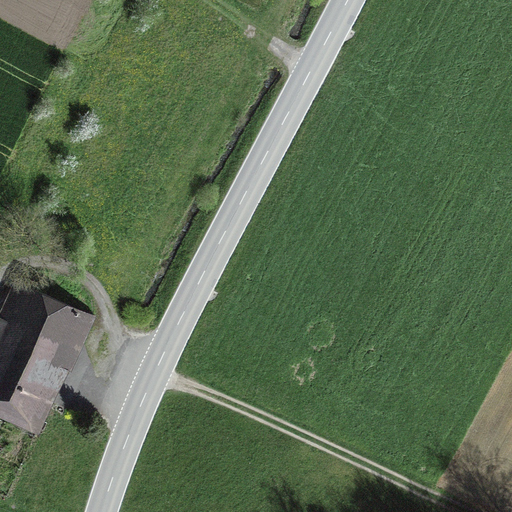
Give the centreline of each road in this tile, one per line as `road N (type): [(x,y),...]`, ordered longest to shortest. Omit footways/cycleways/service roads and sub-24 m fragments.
road 1 (tertiary): [(102,511),(151,378),(351,0)]
road 2 (track): [(151,378),(457,511)]
